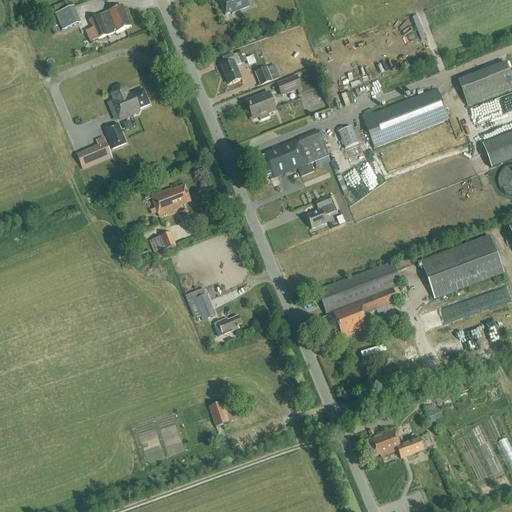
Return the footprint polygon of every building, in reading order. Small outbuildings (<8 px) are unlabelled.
[(249,7),(246,0),(222,0),(219,1),(225,16),(231,13),(232,15),(249,7)] [(89,20),(92,28),(85,32),(90,43),(107,36),(130,27),(122,6),(99,16),(89,20)] [(55,14),(62,31),(79,24),(72,7),(55,14)] [(417,16),(413,18),(422,39),(427,37),(417,16)] [(235,67),(241,64),(247,62),(242,52),(233,56),(232,54),(222,58),(225,66),(221,67),(229,85),(241,80),(235,67)] [(511,79),(506,63),(458,82),(467,106),(511,88),(511,79)] [(280,78),(275,65),(267,68),(254,72),(260,87),(272,82),(272,81),(280,78)] [(302,89),(296,75),(275,84),(281,97),(302,89)] [(143,90),(129,96),(128,94),(125,88),(119,86),(114,88),(111,94),(114,100),(112,101),(120,120),(124,118),(127,120),(129,116),(133,117),(134,114),(138,115),(140,111),(139,109),(149,105),(143,90)] [(449,119),(437,90),(373,114),(372,112),(361,116),(374,148),(449,119)] [(351,91),(342,95),(347,106),(356,102),(351,91)] [(511,93),(500,99),(507,113),(511,111),(506,101),(511,98),(511,93)] [(247,102),(254,119),(259,117),(260,120),(262,120),(266,118),(268,117),(267,114),(274,111),(268,94),(247,102)] [(104,130),(112,150),(126,144),(118,124),(104,130)] [(358,145),(351,128),(338,132),(345,150),(358,145)] [(269,178),(270,180),(329,156),(319,131),(264,154),(265,156),(254,161),(262,181),(269,178)] [(511,160),(511,132),(483,144),(492,168),(511,160)] [(102,137),(95,140),(104,161),(111,158),(106,145),(102,137)] [(179,206),(190,202),(184,186),(173,191),(172,188),(150,197),(158,217),(180,209),(179,206)] [(319,212),(306,217),(311,230),(326,224),(324,217),(335,212),(329,198),(315,203),(319,212)] [(183,219),(190,217),(187,210),(181,213),(183,219)] [(176,246),(171,233),(149,241),(153,253),(164,249),(165,251),(176,246)] [(419,264),(433,299),(501,272),(487,237),(419,264)] [(392,290),(401,286),(392,263),(317,291),(327,318),(319,321),(325,336),(339,331),(342,339),(372,328),(367,314),(376,311),(397,302),(392,290)] [(203,289),(185,297),(194,318),(200,316),(202,321),(215,316),(207,294),(206,295),(203,289)] [(238,327),(241,325),(238,317),(227,321),(226,319),(217,323),(219,327),(215,329),(218,338),(223,336),(239,329),(238,327)] [(408,329),(405,322),(394,327),(397,334),(408,329)] [(452,389),(432,395),(435,405),(456,399),(452,389)] [(228,423),(236,421),(229,401),(221,404),(221,403),(209,408),(215,428),(228,423)] [(433,412),(432,411),(425,414),(428,423),(436,421),(436,420),(443,417),(440,409),(433,412)] [(401,460),(424,451),(419,438),(400,445),(395,430),(374,438),(367,441),(370,450),(367,451),(370,459),(380,455),(381,458),(398,452),(401,460)] [(511,447),(507,438),(499,441),(511,469),(511,447)]
